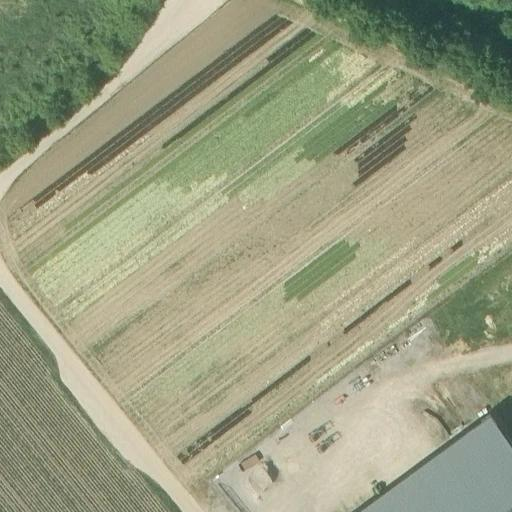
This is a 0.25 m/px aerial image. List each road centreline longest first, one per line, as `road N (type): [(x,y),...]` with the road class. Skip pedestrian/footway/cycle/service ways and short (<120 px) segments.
road 1 (track): [(222,0),(0,180),(0,272),(195,511)]
road 2 (track): [(288,0),(511,100)]
